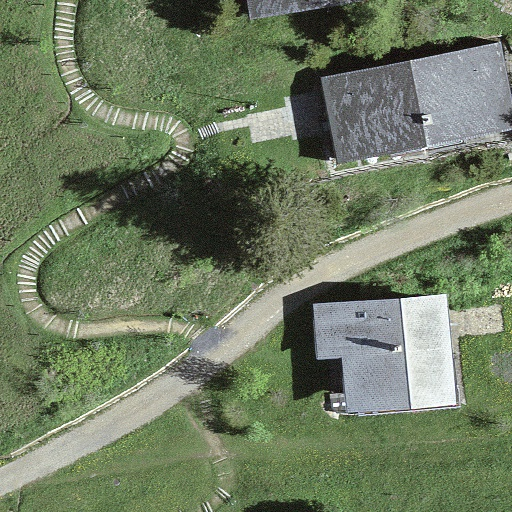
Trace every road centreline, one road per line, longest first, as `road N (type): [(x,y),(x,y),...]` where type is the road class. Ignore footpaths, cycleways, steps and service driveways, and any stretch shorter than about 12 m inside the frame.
road 1 (track): [(202,368),(311,286),(462,212),(511,200)]
road 2 (track): [(0,487),(202,368)]
